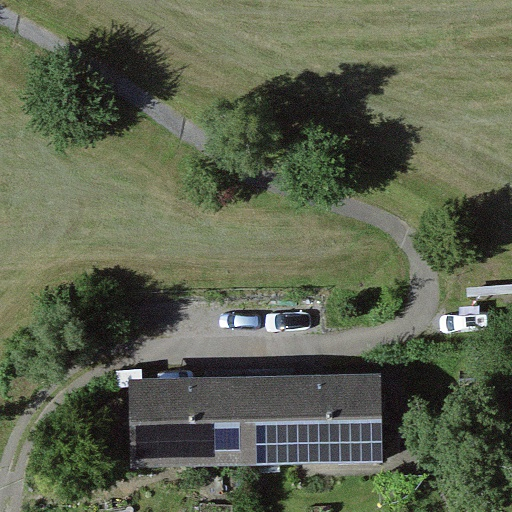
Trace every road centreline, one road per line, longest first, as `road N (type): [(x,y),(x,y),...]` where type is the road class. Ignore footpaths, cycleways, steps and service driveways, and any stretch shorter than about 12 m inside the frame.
road 1 (track): [(333,343),(401,338),(428,311),(427,273),(411,249),(206,151),(0,25)]
road 2 (residential): [(6,511),(29,426),(73,375),(168,342),(333,343)]
